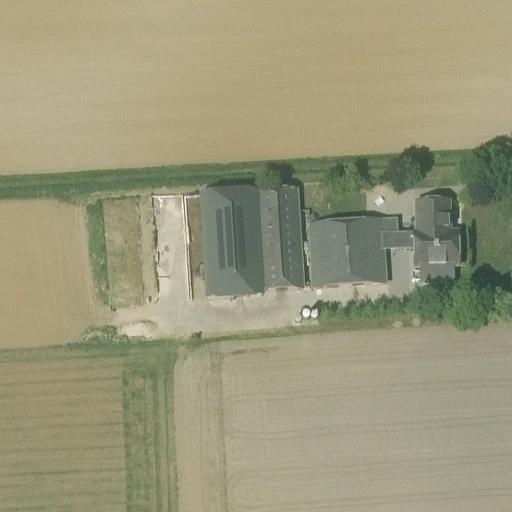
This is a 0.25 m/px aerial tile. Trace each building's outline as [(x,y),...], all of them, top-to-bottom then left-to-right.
[(258,297),(304,293),(297,192),(251,195),(258,297)] [(258,297),(251,195),(199,198),(206,303),(258,300),(258,297)] [(416,237),(449,236),(449,206),(416,206),(416,237)] [(312,292),(385,287),(381,224),(308,229),(312,292)] [(172,229),(174,274),(193,273),(192,229),(172,229)] [(449,236),(416,237),(414,237),(414,270),(458,270),(457,236),(449,236)]
